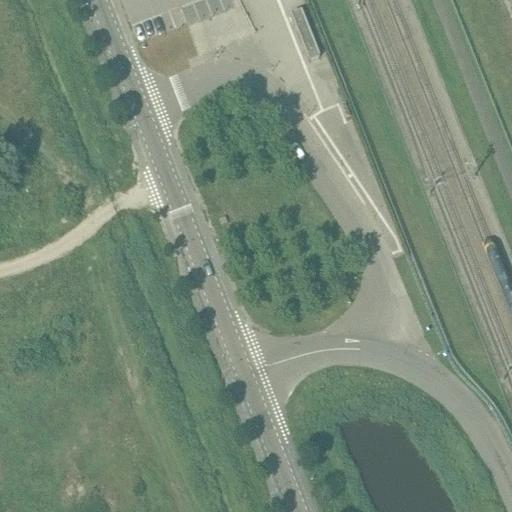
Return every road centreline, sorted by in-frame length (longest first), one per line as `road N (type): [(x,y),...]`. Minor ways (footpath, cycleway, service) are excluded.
road 1 (secondary): [(243,375),(98,0)]
road 2 (unclassified): [(511,487),(465,406),(397,360),(340,349),(243,375)]
road 3 (secondary): [(297,511),(243,375)]
